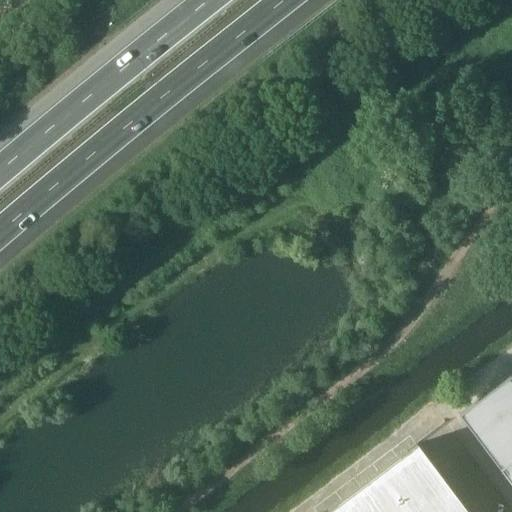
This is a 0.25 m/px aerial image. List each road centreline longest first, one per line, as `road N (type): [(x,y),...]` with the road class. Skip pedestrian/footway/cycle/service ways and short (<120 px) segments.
road 1 (motorway): [(0,236),(288,0)]
road 2 (motorway): [(212,0),(0,171)]
